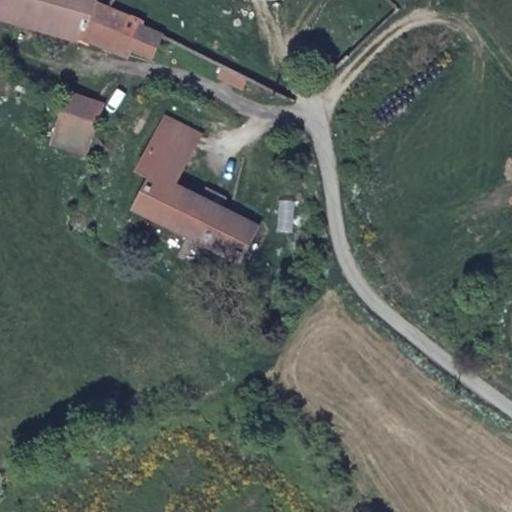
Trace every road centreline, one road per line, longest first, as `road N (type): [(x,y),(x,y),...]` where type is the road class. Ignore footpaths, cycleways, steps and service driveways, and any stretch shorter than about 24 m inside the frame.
road 1 (unclassified): [(511,409),(332,251),(313,126),(266,111)]
road 2 (track): [(266,111),(161,68),(84,76),(0,46)]
